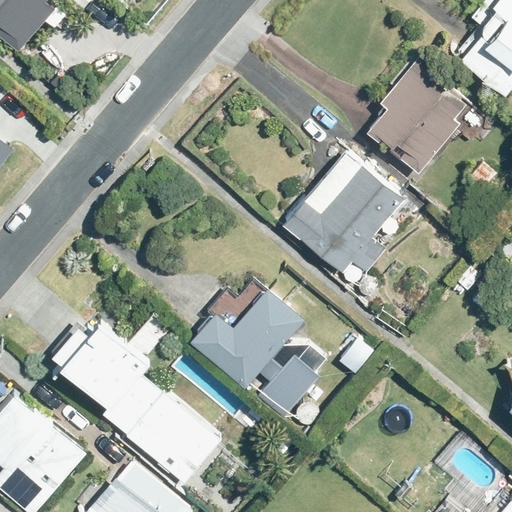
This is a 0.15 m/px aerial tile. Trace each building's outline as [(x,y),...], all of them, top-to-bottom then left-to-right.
[(0,0),(0,36),(19,52),(56,10),(47,1),(47,0),(0,0)] [(511,0),(487,0),(472,19),(478,25),(468,38),(477,45),(464,61),(508,96),(511,91),(511,0)] [(384,101),(390,107),(369,132),(421,173),(460,124),(455,120),(468,102),(443,82),(447,77),(422,56),(412,67),(408,64),(392,84),(395,87),(384,101)] [(0,141),(0,161),(10,150),(0,141)] [(345,152),(284,225),(342,272),(351,262),(364,273),(383,251),(371,240),(404,201),(345,152)] [(483,162),(471,176),(484,187),(496,173),(483,162)] [(481,258),(460,279),(470,288),(490,267),(481,258)] [(254,356),(265,343),(300,303),(261,269),(226,308),(210,293),(183,321),(241,372),(254,356)] [(303,297),(316,307),(325,296),(312,286),(303,297)] [(141,339),(87,292),(76,306),(69,301),(44,333),(51,342),(42,353),(53,363),(62,353),(106,391),(99,399),(180,471),(216,428),(129,353),(141,339)] [(373,342),(355,328),(336,351),(354,365),(373,342)] [(296,346),(289,340),(252,383),(281,408),(317,366),(312,361),(323,348),(306,333),(296,346)] [(265,343),(254,356),(264,365),(275,352),(265,343)] [(0,479),(29,505),(84,438),(7,373),(0,382),(0,479)] [(310,420),(305,427),(311,432),(316,425),(310,420)] [(284,432),(274,443),(282,451),(292,440),(284,432)] [(130,451),(118,466),(165,506),(159,511),(185,511),(192,505),(130,451)] [(159,511),(165,506),(118,466),(110,460),(65,511),(159,511)] [(468,511),(462,506),(456,511),(511,511),(511,498),(500,511),(468,511)]
